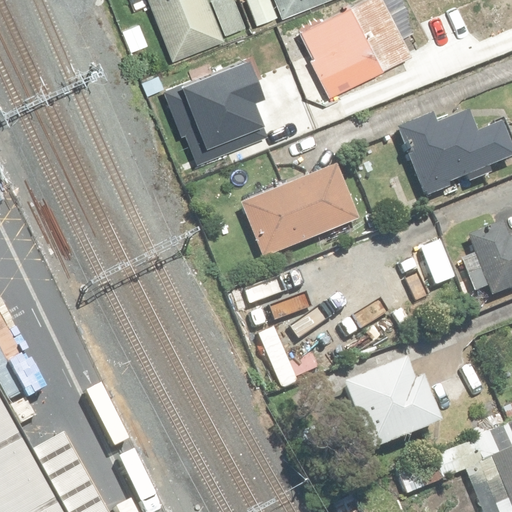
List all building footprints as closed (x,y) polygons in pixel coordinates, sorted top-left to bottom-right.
[(206,0),(150,0),(175,64),(225,44),(224,40),(248,30),(235,0),(210,0),(207,1),(206,0)] [(247,0),(258,26),(279,17),(281,21),(330,0),(247,0)] [(326,99),(414,58),(398,24),(416,16),(408,0),(359,0),(294,31),(326,99)] [(243,58),(159,94),(189,164),(263,134),(246,94),(256,90),(243,58)] [(511,151),(500,121),(473,132),(466,112),(433,125),(430,117),(397,130),(425,198),(450,188),(448,183),(511,157),(511,151)] [(239,204),(261,259),(359,219),(337,164),(239,204)] [(438,241),(425,216),(378,240),(375,233),(330,255),(341,276),(331,281),(341,301),(420,261),(415,253),(438,241)] [(472,254),(459,260),(477,299),(488,294),(491,300),(511,290),(511,236),(508,239),(501,224),(466,240),(472,254)] [(409,354),(342,381),(371,452),(438,424),(409,354)] [(0,511),(54,511),(0,416),(0,511)] [(443,484),(464,475),(480,511),(511,511),(511,424),(432,458),(443,484)]
